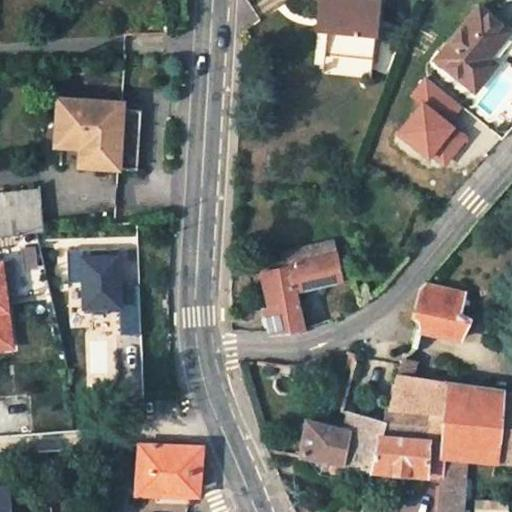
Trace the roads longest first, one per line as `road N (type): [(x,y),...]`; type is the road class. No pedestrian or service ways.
road 1 (unclassified): [(198,351),(300,344),(370,322),(511,159)]
road 2 (secondary): [(214,0),(198,351)]
road 3 (residential): [(0,446),(221,429)]
road 4 (unknown): [(0,51),(118,44),(213,51)]
